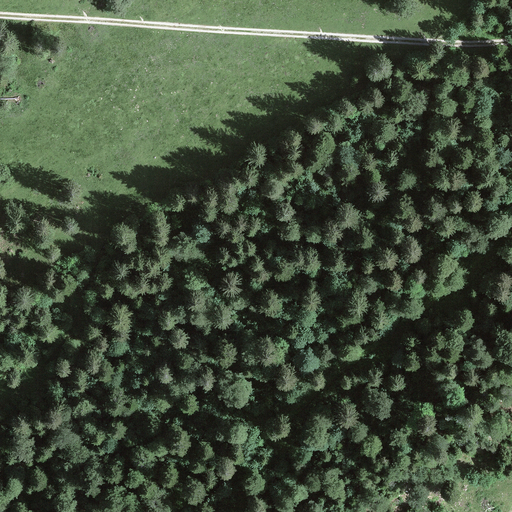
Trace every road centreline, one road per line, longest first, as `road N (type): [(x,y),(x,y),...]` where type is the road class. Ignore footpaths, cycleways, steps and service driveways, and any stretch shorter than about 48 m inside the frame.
road 1 (track): [(0,5),(307,29),(511,35)]
road 2 (track): [(172,511),(236,471),(316,392),(511,234)]
